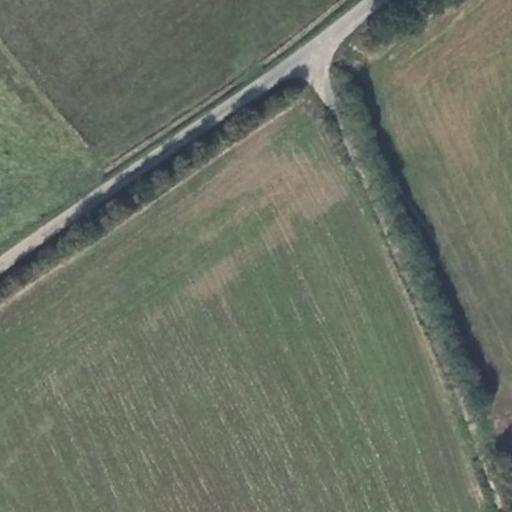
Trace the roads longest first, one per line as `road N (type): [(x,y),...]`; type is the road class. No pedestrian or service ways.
road 1 (track): [(308,52),(483,444),(505,511)]
road 2 (unclassified): [(376,0),(0,265)]
